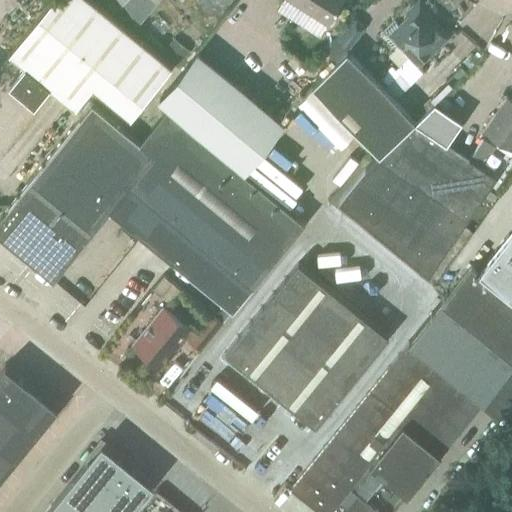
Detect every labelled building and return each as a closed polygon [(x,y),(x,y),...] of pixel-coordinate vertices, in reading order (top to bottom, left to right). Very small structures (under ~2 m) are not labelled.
[(53,0),(10,51),(26,64),(10,84),(35,104),(51,84),(76,105),(93,85),(132,116),(174,66),(93,0),(53,0)] [(120,0),(124,4),(125,2),(141,24),(158,0),(120,0)] [(201,0),(220,16),(234,0),(201,0)] [(295,0),(329,22),(342,0),(295,0)] [(429,54),(448,35),(428,15),(432,12),(420,0),(419,0),(407,12),(410,15),(399,25),(395,20),(381,34),(395,49),(400,45),(410,55),(408,57),(419,68),(430,56),(429,54)] [(356,17),(338,35),(339,36),(348,50),(365,27),(356,17)] [(339,36),(335,39),(332,43),(331,53),(333,58),(335,62),(348,50),(339,36)] [(162,51),(181,66),(193,51),(174,37),(162,51)] [(470,157),(449,143),(463,120),(436,101),(416,120),(348,50),(335,62),(312,85),(379,154),(362,170),(340,200),(430,273),(444,253),(498,176),(483,166),(496,145),(483,136),(470,157)] [(198,52),(160,98),(246,168),(284,121),(198,52)] [(393,65),(381,76),(388,83),(390,81),(399,72),(396,69),(393,65)] [(431,96),(435,101),(466,70),(461,65),(447,79),(448,80),(431,96)] [(511,98),(507,95),(484,128),(511,147),(511,98)] [(142,143),(93,103),(29,181),(92,232),(110,209),(217,295),(207,307),(212,311),(210,313),(222,322),(233,309),(254,283),(256,284),(306,222),(169,110),(142,143)] [(92,232),(29,181),(0,216),(0,234),(54,278),(92,232)] [(511,228),(480,268),(511,294),(511,228)] [(316,424),(389,334),(299,261),(226,351),(316,424)] [(386,475),(407,492),(409,493),(484,400),(500,413),(511,398),(511,294),(480,268),(473,262),(292,486),(324,511),(382,511),(354,489),(374,465),(375,466),(386,475)] [(171,301),(182,288),(164,274),(153,287),(171,301)] [(161,367),(191,329),(163,307),(133,344),(161,367)] [(210,313),(189,339),(201,349),(222,322),(210,313)] [(7,366),(6,364),(0,371),(0,478),(44,425),(41,423),(53,408),(5,369),(7,366)] [(88,461),(45,511),(131,511),(153,485),(134,469),(131,472),(121,464),(118,462),(121,458),(119,457),(116,460),(103,449),(91,464),(88,461)] [(375,466),(365,478),(376,487),(386,475),(375,466)]
